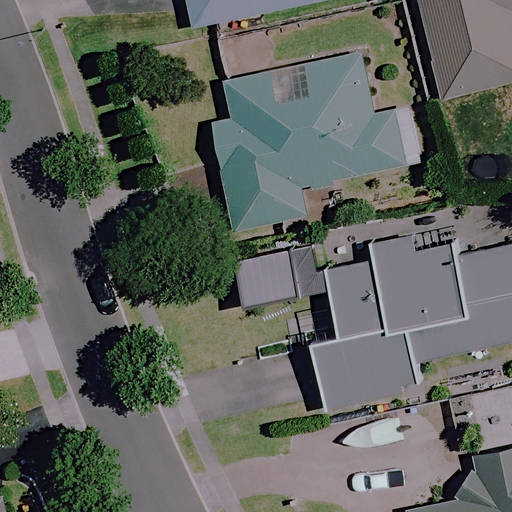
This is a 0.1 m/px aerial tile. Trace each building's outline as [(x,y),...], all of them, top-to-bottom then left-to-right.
[(186,0),(192,28),(316,0),(186,0)] [(511,0),(416,0),(441,100),(511,82),(511,17),(511,13),(511,12),(511,0)] [(374,115),(359,50),(223,82),(232,119),(209,124),(234,232),(306,215),(300,191),(420,162),(407,107),(374,115)] [(511,341),(511,244),(507,222),(321,261),(338,343),(313,348),(325,408),(422,388),(416,362),(511,341)] [(511,511),(511,409),(471,418),(479,458),(457,493),(443,496),(446,509),(430,511),(511,511)]
